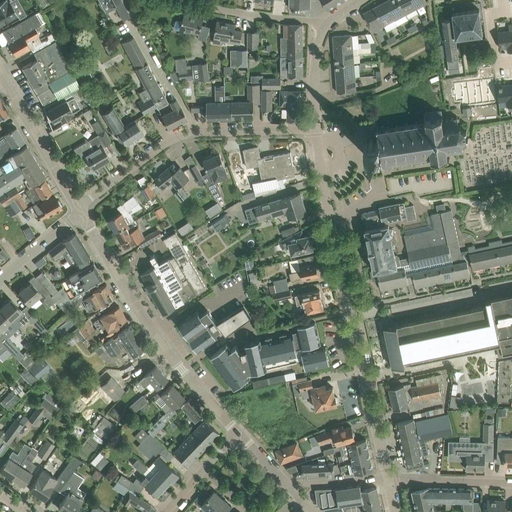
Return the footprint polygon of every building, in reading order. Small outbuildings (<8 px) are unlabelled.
[(0,26),(18,15),(10,1),(8,2),(6,0),(3,0),(0,2),(0,26)] [(98,0),(105,14),(112,10),(117,8),(114,2),(117,0),(98,0)] [(343,0),(288,0),(289,7),(311,7),(310,0),(322,0),(328,9),(343,0)] [(394,20),(405,14),(397,0),(387,0),(385,2),(394,20)] [(410,0),(397,0),(405,14),(416,9),(410,0)] [(426,3),(426,1),(424,0),(410,0),(416,9),(426,3)] [(384,26),(394,20),(385,2),(374,7),(384,26)] [(373,32),(384,26),(374,7),(363,13),(373,32)] [(482,35),(479,9),(452,13),(453,19),(442,20),(448,68),(459,66),(455,38),(482,35)] [(39,35),(34,27),(41,23),(35,13),(23,20),(2,32),(3,32),(5,31),(8,37),(6,38),(8,42),(8,43),(16,57),(30,48),(27,42),(39,35)] [(199,34),(202,25),(203,19),(184,13),(182,21),(178,19),(176,21),(174,27),(175,29),(179,30),(179,33),(185,35),(186,31),(199,34)] [(240,43),(242,32),(234,30),(235,24),(217,21),(213,43),(221,44),(222,38),(232,40),(231,42),(240,43)] [(286,50),(280,50),(280,57),(289,56),(302,56),(302,24),(288,24),(288,25),(285,25),(286,50)] [(511,51),(511,30),(497,32),(499,48),(507,47),(508,52),(511,51)] [(258,49),(258,33),(248,33),(247,49),(258,49)] [(334,50),(353,49),(358,49),(357,34),(333,36),(334,50)] [(133,37),(122,43),(136,69),(146,88),(156,107),(157,108),(168,102),(157,82),(147,63),(133,37)] [(49,82),(71,69),(55,40),(33,53),(37,59),(22,67),(33,86),(47,78),(49,82)] [(111,42),(104,46),(110,56),(117,51),(111,42)] [(237,59),(231,59),(231,66),(237,66),(248,65),(247,49),(237,49),(237,59)] [(335,64),(354,63),(353,49),(334,50),(335,64)] [(289,56),(289,77),(303,77),(302,56),(289,56)] [(192,65),(192,68),(187,69),(186,59),(175,60),(176,71),(178,70),(179,80),(194,78),(194,80),(208,79),(206,63),(192,65)] [(336,78),(355,77),(354,63),(335,64),(336,78)] [(44,107),(80,86),(71,69),(49,82),(47,78),(33,86),(44,107)] [(337,93),(356,91),(355,77),(336,78),(337,93)] [(281,88),(280,78),(262,78),(262,88),(281,88)] [(482,104),(479,80),(466,82),(469,106),(482,104)] [(469,106),(466,82),(453,83),(454,90),(452,90),(453,97),(455,97),(455,102),(461,102),(462,106),(469,106)] [(225,102),(224,84),(215,84),(216,102),(206,102),(207,119),(231,119),(231,102),(225,102)] [(231,102),(231,119),(254,118),(253,104),(260,104),(259,85),(248,86),(248,101),(231,102)] [(511,105),(511,87),(511,86),(507,87),(507,85),(496,86),(498,102),(506,101),(506,107),(511,105)] [(81,100),(80,97),(84,95),(80,86),(44,107),(43,108),(45,112),(47,116),(49,115),(53,122),(60,118),(63,119),(64,119),(74,114),(73,112),(80,108),(76,101),(80,99),(81,100)] [(142,99),(137,102),(144,114),(156,107),(146,88),(138,93),(142,99)] [(303,91),(289,90),(281,90),(280,104),(288,105),(288,109),(302,109),(303,91)] [(272,110),(272,97),(262,97),(262,110),(272,110)] [(0,118),(9,114),(0,99),(0,118)] [(168,129),(187,120),(180,107),(180,108),(176,100),(170,103),(174,110),(162,116),(168,129)] [(123,143),(125,142),(126,145),(143,134),(134,120),(124,126),(112,107),(102,114),(114,133),(117,131),(119,133),(118,134),(118,135),(117,136),(117,137),(117,138),(118,139),(118,140),(119,140),(119,141),(120,142),(121,142),(122,143),(123,143)] [(288,109),(287,109),(287,121),(302,122),(302,109),(288,109)] [(465,138),(468,139),(469,137),(466,136),(465,132),(468,130),(467,129),(464,130),(460,127),(461,124),(460,124),(459,126),(457,118),(457,117),(456,117),(456,118),(452,119),(452,118),(451,118),(451,119),(447,120),(447,118),(445,119),(446,120),(442,120),(441,118),(443,116),(442,115),(441,111),(424,113),(425,118),(423,119),(426,120),(426,123),(418,124),(417,122),(415,122),(416,124),(408,126),(408,123),(406,123),(406,126),(398,127),(398,124),(396,125),(396,128),(389,129),(388,126),(386,126),(387,129),(379,130),(378,128),(376,128),(377,130),(374,131),(375,133),(377,132),(378,138),(376,139),(376,141),(375,141),(373,138),(370,139),(369,142),(367,142),(367,140),(365,140),(365,142),(365,143),(363,143),(363,145),(365,145),(367,154),(365,154),(365,156),(367,155),(367,156),(368,156),(368,158),(370,158),(370,156),(378,154),(378,156),(381,156),(381,162),(379,162),(380,164),(382,164),(382,166),(384,166),(384,164),(392,162),(392,165),(394,165),(394,162),(402,161),(402,163),(404,163),(403,161),(411,160),(412,162),(413,162),(413,159),(421,158),(422,161),(423,160),(423,158),(431,157),(432,159),(431,161),(432,161),(433,160),(446,157),(448,159),(450,158),(447,156),(447,154),(451,154),(451,155),(453,155),(452,153),(456,153),(456,154),(457,154),(457,153),(461,152),(461,153),(463,153),(462,152),(465,151),(464,145),(462,142),(465,138)] [(105,130),(104,131),(97,120),(91,124),(98,134),(73,149),(80,161),(85,159),(92,170),(110,160),(103,147),(112,142),(105,130)] [(0,161),(12,153),(11,152),(14,150),(12,148),(24,141),(16,128),(7,133),(4,134),(8,141),(6,142),(0,146),(0,161)] [(37,181),(45,176),(32,155),(26,145),(12,154),(12,153),(0,161),(0,205),(2,204),(4,205),(14,199),(19,195),(19,194),(20,194),(19,193),(37,181)] [(280,188),(274,155),(273,156),(273,158),(265,159),(265,157),(260,158),(258,147),(243,150),(247,167),(258,165),(261,180),(252,182),(253,191),(255,196),(280,188)] [(283,184),(282,178),(295,176),(295,175),(293,175),(292,166),(293,166),(290,152),(274,155),(280,188),(285,187),(284,184),(283,184)] [(209,173),(203,176),(216,198),(222,196),(216,181),(228,176),(227,175),(224,167),(225,167),(219,154),(212,156),(211,155),(206,157),(207,159),(204,160),(209,173)] [(189,179),(186,175),(180,167),(177,169),(173,164),(155,179),(163,188),(169,183),(170,184),(175,190),(189,179)] [(197,180),(203,176),(196,164),(190,168),(197,180)] [(44,179),(25,191),(32,202),(51,190),(44,179)] [(147,200),(155,195),(149,184),(141,189),(147,200)] [(182,187),(174,193),(180,201),(188,194),(182,187)] [(307,213),(300,193),(245,210),(249,223),(286,212),(288,219),(307,213)] [(21,209),(26,206),(19,195),(14,199),(21,209)] [(40,202),(33,206),(41,219),(61,208),(54,195),(41,203),(40,202)] [(142,207),(138,203),(133,196),(134,196),(133,195),(117,207),(117,208),(118,207),(121,213),(109,220),(115,231),(128,224),(134,220),(130,214),(142,207)] [(11,216),(21,209),(14,199),(4,205),(11,216)] [(217,201),(205,208),(209,216),(222,209),(217,201)] [(406,212),(405,209),(405,207),(404,202),(399,203),(379,207),(380,209),(383,222),(402,218),(407,217),(406,212)] [(416,218),(415,214),(413,205),(411,205),(412,210),(406,212),(407,217),(408,220),(416,218)] [(381,226),(383,222),(380,209),(363,213),(367,229),(381,226)] [(468,250),(460,252),(451,210),(431,214),(434,228),(404,235),(409,257),(403,258),(408,283),(414,282),(415,288),(470,276),(467,263),(471,262),(472,269),(511,261),(511,241),(502,243),(501,240),(488,243),(489,246),(475,249),(474,246),(468,247),(468,250)] [(226,213),(211,223),(216,229),(230,219),(226,213)] [(145,236),(142,231),(138,223),(131,228),(128,224),(115,231),(122,243),(129,239),(132,244),(140,240),(143,246),(141,247),(141,248),(158,238),(153,231),(145,236)] [(408,283),(403,258),(400,259),(399,256),(396,254),(395,255),(393,248),(395,245),(392,243),(388,224),(381,226),(367,229),(365,229),(373,270),(370,271),(372,281),(378,279),(381,290),(408,284),(408,283)] [(25,230),(30,238),(35,235),(31,226),(25,230)] [(279,241),(283,248),(290,247),(292,254),(312,249),(312,247),(313,246),(313,243),(311,242),(310,238),(309,239),(309,235),(303,237),(302,230),(279,241)] [(88,256),(89,255),(75,232),(61,241),(62,241),(49,252),(55,259),(67,250),(79,270),(84,267),(80,261),(88,256)] [(147,288),(191,263),(189,258),(190,257),(176,232),(163,239),(167,246),(179,240),(181,244),(177,246),(180,252),(160,263),(158,259),(155,254),(150,256),(153,261),(154,261),(156,265),(141,274),(147,284),(146,285),(147,288)] [(315,262),(314,262),(313,255),(298,258),(298,259),(288,261),(291,272),(289,272),(291,281),(316,275),(315,272),(317,271),(317,269),(318,269),(317,264),(316,265),(315,262)] [(36,262),(35,263),(39,267),(46,261),(43,256),(36,262)] [(71,280),(67,283),(70,289),(74,295),(76,293),(77,293),(90,286),(103,278),(93,262),(91,263),(88,256),(80,261),(84,267),(79,270),(69,276),(71,280)] [(156,300),(199,275),(191,263),(147,288),(148,290),(150,289),(156,300)] [(248,273),(251,279),(257,277),(255,271),(248,273)] [(42,272),(35,277),(50,296),(51,297),(58,291),(42,272)] [(164,313),(172,308),(206,289),(199,275),(156,300),(164,313)] [(30,283),(19,293),(28,304),(29,303),(34,309),(42,302),(47,308),(54,301),(51,297),(50,296),(35,277),(34,276),(28,281),(28,282),(29,281),(30,283)] [(290,290),(289,290),(286,278),(273,281),(274,285),(269,286),(270,293),(276,292),(276,293),(273,294),(290,290)] [(86,297),(82,299),(84,302),(89,311),(99,306),(101,310),(110,304),(108,301),(114,298),(106,284),(92,291),(93,293),(86,297)] [(58,291),(51,297),(54,301),(65,313),(75,305),(73,300),(78,297),(76,293),(74,295),(70,289),(65,292),(63,287),(58,291)] [(275,301),(290,297),(292,296),(290,290),(273,294),(275,301)] [(303,303),(306,313),(323,309),(321,299),(319,290),(295,295),(297,305),(303,303)] [(511,353),(511,294),(486,300),(487,306),(471,309),(466,310),(383,327),(392,367),(496,345),(500,344),(502,356),(511,353)] [(28,318),(25,315),(11,300),(0,309),(0,310),(10,321),(15,316),(23,325),(28,319),(43,335),(48,330),(32,314),(28,318)] [(126,319),(118,306),(99,317),(109,333),(120,327),(118,323),(126,319)] [(244,306),(217,323),(209,312),(207,310),(201,314),(198,310),(179,324),(198,350),(217,336),(215,333),(221,328),(226,335),(250,317),(244,306)] [(17,328),(10,321),(0,310),(0,332),(3,335),(7,338),(17,328)] [(80,341),(86,336),(94,329),(87,320),(78,327),(73,331),(80,341)] [(315,322),(296,327),(298,332),(301,348),(301,349),(320,344),(315,322)] [(119,335),(113,339),(117,346),(123,342),(123,343),(127,348),(129,351),(132,357),(145,348),(130,326),(118,334),(119,335)] [(210,356),(234,388),(250,376),(247,373),(248,373),(248,372),(250,372),(250,373),(251,373),(267,369),(266,364),(298,356),(296,349),(301,348),(298,332),(292,333),(293,336),(261,343),(260,340),(244,343),(245,350),(240,351),(236,346),(231,349),(230,350),(227,344),(210,356)] [(18,359),(25,352),(22,355),(4,337),(0,341),(11,353),(17,359),(18,359)] [(110,357),(120,350),(112,338),(102,344),(110,357)] [(0,355),(4,360),(11,353),(0,341),(0,355)] [(330,364),(326,347),(301,352),(305,370),(330,364)] [(25,352),(18,359),(28,369),(34,362),(25,352)] [(40,360),(29,369),(37,378),(47,369),(40,360)] [(155,366),(138,382),(144,388),(151,381),(156,387),(166,378),(155,366)] [(26,368),(19,373),(31,385),(37,379),(26,368)] [(258,380),(252,381),(252,383),(254,388),(261,386),(270,384),(271,384),(286,381),(284,374),(269,377),(262,379),(258,380)] [(307,380),(306,376),(291,380),(295,395),(301,394),(302,398),(313,396),(316,409),(337,404),(335,395),(333,387),(326,389),(325,385),(313,388),(311,379),(307,380)] [(110,377),(101,386),(114,400),(123,390),(110,377)] [(414,401),(441,395),(438,382),(411,388),(414,401)] [(172,407),(183,397),(172,385),(160,395),(166,401),(160,407),(165,413),(172,407)] [(388,389),(393,410),(408,407),(404,385),(388,389)] [(92,386),(79,398),(86,405),(99,392),(92,386)] [(12,389),(0,400),(0,402),(7,409),(19,398),(12,389)] [(128,407),(134,413),(147,401),(142,395),(128,407)] [(45,398),(28,420),(36,425),(44,415),(50,419),(58,408),(45,398)] [(196,422),(205,415),(190,398),(181,406),(196,422)] [(72,404),(79,412),(84,407),(77,400),(72,404)] [(148,430),(154,436),(172,416),(167,412),(164,416),(162,414),(148,430)] [(407,470),(425,466),(419,440),(453,432),(448,413),(414,420),(414,419),(396,423),(407,470)] [(117,427),(103,416),(93,429),(100,434),(103,430),(110,436),(117,427)] [(483,418),(482,451),(493,451),(493,418),(483,418)] [(2,437),(10,442),(22,425),(15,420),(2,437)] [(187,466),(195,458),(218,433),(204,420),(173,452),(187,466)] [(312,446),(335,438),(337,444),(355,439),(351,426),(343,428),(343,426),(333,429),(333,430),(309,438),(312,446)] [(154,436),(148,430),(147,431),(149,433),(148,434),(142,428),(134,437),(140,443),(136,447),(148,458),(153,454),(155,455),(158,452),(159,453),(164,447),(153,437),(154,436)] [(505,465),(511,465),(511,437),(498,437),(497,452),(505,453),(505,465)] [(350,454),(368,450),(366,439),(348,443),(350,454)] [(44,459),(53,445),(46,440),(37,454),(44,459)] [(276,450),(281,463),(301,455),(296,443),(276,450)] [(485,470),(485,454),(482,454),(482,443),(450,443),(449,459),(458,459),(458,454),(466,454),(466,469),(485,470)] [(0,470),(11,478),(32,448),(27,445),(22,453),(26,456),(19,465),(8,457),(0,469),(0,470)] [(31,472),(35,465),(30,462),(37,451),(32,448),(11,478),(23,485),(31,472)] [(348,465),(370,459),(368,450),(350,454),(353,463),(348,464),(348,465)] [(99,452),(90,462),(100,470),(108,460),(99,452)] [(81,461),(82,460),(74,454),(73,455),(75,457),(73,459),(72,458),(58,476),(66,481),(73,472),(81,461)] [(148,468),(154,473),(166,485),(170,481),(172,482),(178,475),(159,457),(153,463),(148,468)] [(141,472),(146,466),(136,458),(131,464),(141,472)] [(355,474),(373,470),(370,459),(348,465),(350,475),(355,473),(355,474)] [(319,476),(334,475),(333,462),(318,463),(319,476)] [(303,477),(319,476),(318,463),(318,465),(302,466),(303,477)] [(290,473),(298,470),(296,465),(286,468),(290,473)] [(166,485),(154,473),(148,468),(143,474),(138,479),(156,496),(166,485)] [(42,470),(29,490),(44,499),(52,487),(57,479),(42,470)] [(95,470),(91,476),(98,481),(102,474),(95,470)] [(66,496),(58,508),(64,511),(74,511),(82,499),(74,494),(83,479),(73,472),(66,481),(72,485),(69,491),(66,496)] [(129,490),(135,494),(136,494),(128,489),(133,482),(121,475),(116,482),(129,490)] [(121,502),(129,490),(116,482),(113,488),(125,496),(121,502)] [(336,488),(315,489),(317,504),(323,511),(344,511),(342,506),(363,503),(365,511),(381,511),(378,496),(376,488),(361,491),(360,485),(336,488)] [(434,510),(432,501),(429,488),(412,492),(415,508),(424,506),(426,511),(434,510)] [(451,502),(451,488),(429,488),(432,501),(438,501),(438,502),(451,502)] [(471,491),(471,489),(451,488),(451,502),(461,503),(461,510),(464,510),(464,511),(473,511),(479,511),(480,503),(471,503),(471,501),(472,498),(473,498),(473,491),(471,491)] [(135,495),(135,494),(129,490),(121,502),(127,505),(129,502),(142,511),(144,508),(147,510),(151,505),(135,495)] [(205,511),(210,511),(222,498),(214,491),(210,494),(206,490),(195,502),(205,511)] [(222,498),(210,511),(226,511),(231,506),(222,498)] [(488,500),(488,502),(483,502),(482,511),(511,511),(511,509),(505,509),(505,501),(488,500)]
